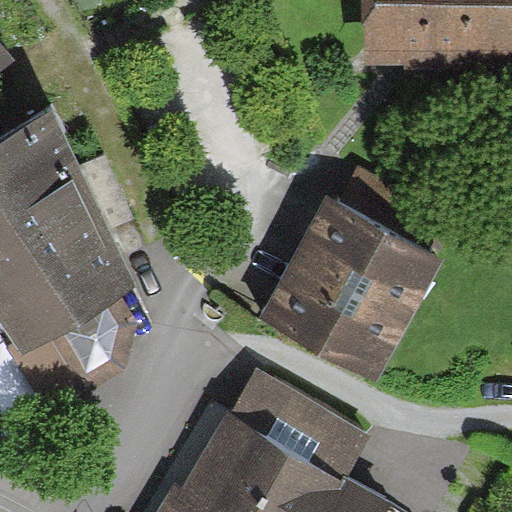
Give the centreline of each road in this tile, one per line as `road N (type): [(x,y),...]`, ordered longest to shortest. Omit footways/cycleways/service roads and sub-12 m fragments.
road 1 (residential): [(171,357),(251,349),(419,419),(511,416)]
road 2 (residential): [(171,357),(199,288),(270,170)]
road 3 (residential): [(102,511),(171,357)]
